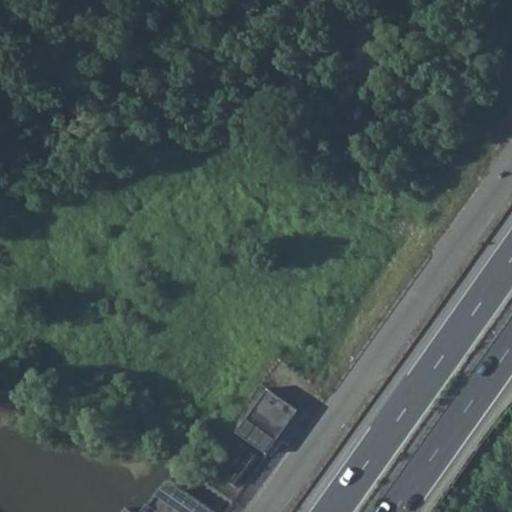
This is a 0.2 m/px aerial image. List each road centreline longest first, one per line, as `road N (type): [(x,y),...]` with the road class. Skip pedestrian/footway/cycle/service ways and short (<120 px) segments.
road 1 (trunk): [(511,258),(331,511)]
road 2 (trunk): [(393,511),(511,344)]
